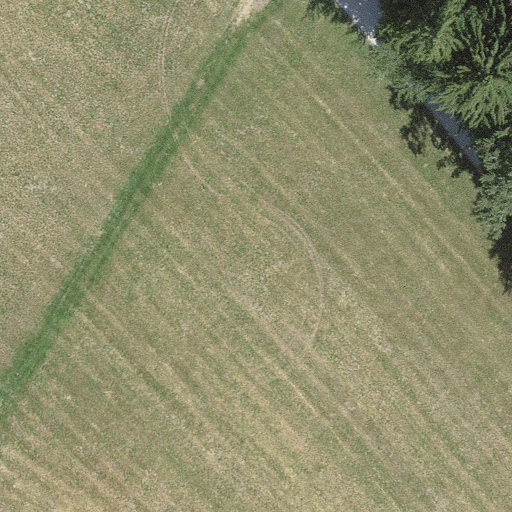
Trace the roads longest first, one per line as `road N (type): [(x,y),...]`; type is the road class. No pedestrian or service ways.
road 1 (track): [(0,404),(254,0)]
road 2 (track): [(511,197),(342,0)]
